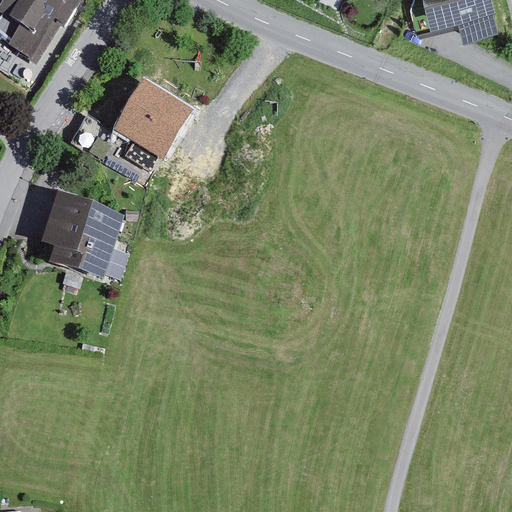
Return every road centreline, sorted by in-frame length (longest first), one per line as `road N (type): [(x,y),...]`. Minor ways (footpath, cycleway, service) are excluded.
road 1 (track): [(502,115),(395,511)]
road 2 (tertiary): [(511,119),(215,0)]
road 3 (residential): [(121,0),(33,144),(0,221)]
